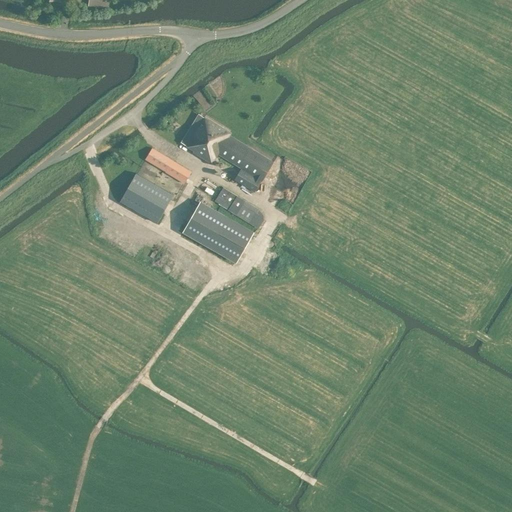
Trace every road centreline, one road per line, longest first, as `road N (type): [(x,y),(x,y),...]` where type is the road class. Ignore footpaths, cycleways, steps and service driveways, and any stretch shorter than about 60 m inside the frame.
road 1 (track): [(139,377),(216,276),(238,270),(271,217),(266,205),(220,177)]
road 2 (unclassified): [(0,196),(179,57),(195,33)]
road 3 (track): [(139,377),(328,490)]
road 4 (unclassified): [(195,33),(70,33),(0,22)]
road 5 (track): [(71,511),(90,440),(139,377)]
